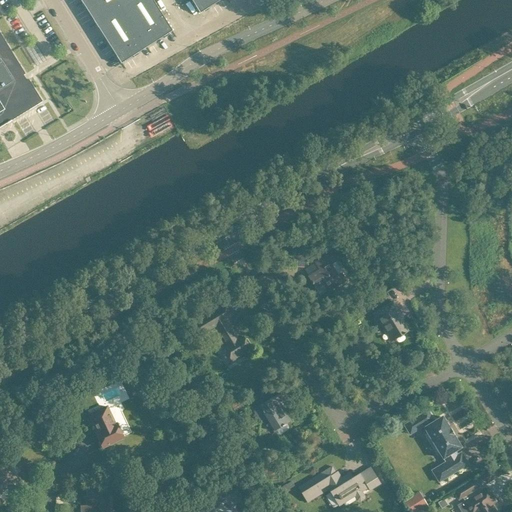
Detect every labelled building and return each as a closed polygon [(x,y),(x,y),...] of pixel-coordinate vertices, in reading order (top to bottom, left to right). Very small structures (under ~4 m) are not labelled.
[(122,8),(134,0),(89,0),(83,4),(96,24),(122,8)] [(153,0),(134,0),(122,8),(147,47),(173,31),(153,0)] [(191,0),(200,13),(210,7),(221,0),(191,0)] [(96,24),(121,64),(147,47),(122,8),(96,24)] [(0,128),(43,102),(29,79),(27,80),(24,75),(26,74),(0,32),(0,128)] [(345,241),(337,246),(342,254),(343,257),(351,252),(345,241)] [(342,271),(337,274),(331,264),(336,261),(332,253),(315,263),(320,270),(308,276),(316,289),(324,285),(328,291),(347,280),(342,271)] [(408,331),(405,325),(402,320),(404,319),(394,302),(374,313),(391,341),(403,334),(403,335),(406,334),(405,333),(408,331)] [(200,318),(193,322),(198,329),(201,335),(206,332),(207,334),(213,330),(212,328),(216,326),(222,335),(220,336),(216,339),(220,346),(224,343),(227,347),(224,348),(233,363),(244,357),(252,351),(243,337),(239,339),(227,319),(231,317),(224,304),(200,318)] [(227,393),(220,397),(224,403),(230,399),(227,393)] [(282,401),(278,394),(253,410),(261,423),(267,419),(275,431),(276,430),(278,434),(281,434),(290,429),(290,426),(288,423),(291,421),(280,403),(282,401)] [(236,414),(246,409),(243,404),(233,409),(236,414)] [(103,448),(112,443),(124,438),(117,423),(115,424),(107,407),(90,415),(98,432),(96,433),(103,448)] [(433,420),(428,411),(404,425),(410,435),(423,427),(443,459),(443,458),(445,461),(431,469),(438,482),(469,463),(461,451),(458,453),(456,450),(462,447),(443,414),(433,420)] [(0,505),(3,502),(0,498),(0,495),(7,488),(12,493),(22,483),(1,462),(0,463),(0,505)] [(332,466),(299,488),(302,493),(301,493),(307,502),(307,503),(329,490),(339,506),(355,496),(358,501),(360,501),(364,499),(365,496),(362,492),(368,488),(370,491),(381,484),(376,476),(371,467),(360,474),(360,473),(353,477),(350,472),(342,478),(340,475),(338,476),(332,466)] [(465,502),(464,503),(469,511),(499,511),(496,511),(495,511),(491,504),(496,501),(488,488),(474,496),(471,492),(481,486),(476,479),(455,492),(459,499),(462,497),(465,502)] [(287,483),(277,489),(280,495),(291,489),(290,488),(287,483)] [(87,506),(81,506),(81,511),(104,511),(105,511),(109,511),(108,487),(104,488),(98,488),(88,488),(88,500),(89,500),(90,506),(87,506)] [(207,493),(195,505),(188,511),(213,511),(237,511),(232,507),(236,504),(236,496),(232,493),(234,491),(233,491),(229,495),(222,489),(213,499),(207,493)] [(428,501),(424,494),(407,504),(412,511),(428,501)] [(444,499),(438,503),(441,509),(448,505),(444,499)]
